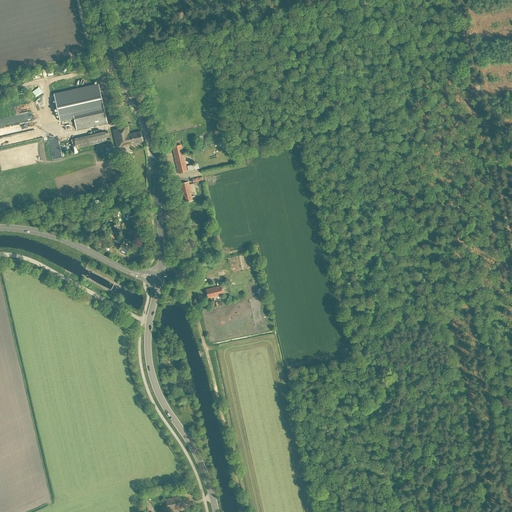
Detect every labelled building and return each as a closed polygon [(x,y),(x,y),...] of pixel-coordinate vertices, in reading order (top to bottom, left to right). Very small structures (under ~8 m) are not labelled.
[(98,84),(54,93),(60,121),(74,118),(76,130),(107,123),(98,84)] [(131,144),(142,142),(140,132),(129,134),(128,127),(113,130),(117,147),(131,145),(131,144)] [(0,145),(31,140),(29,131),(0,136),(0,145)] [(95,145),(106,142),(104,132),(73,139),(75,149),(95,145)] [(177,174),(186,172),(180,145),(171,147),(177,174)] [(186,202),(192,200),(191,194),(190,194),(190,191),(188,182),(179,184),(182,196),(184,196),(186,202)] [(112,231),(112,232),(118,232),(117,224),(111,225),(110,224),(108,224),(110,231),(112,231)] [(123,241),(117,238),(115,243),(121,246),(119,250),(126,254),(129,248),(126,246),(126,245),(122,243),(123,241)] [(206,290),(208,299),(223,295),(221,286),(206,290)] [(164,500),(165,504),(162,505),(163,506),(162,507),(162,511),(166,511),(181,509),(179,497),(164,500)]
